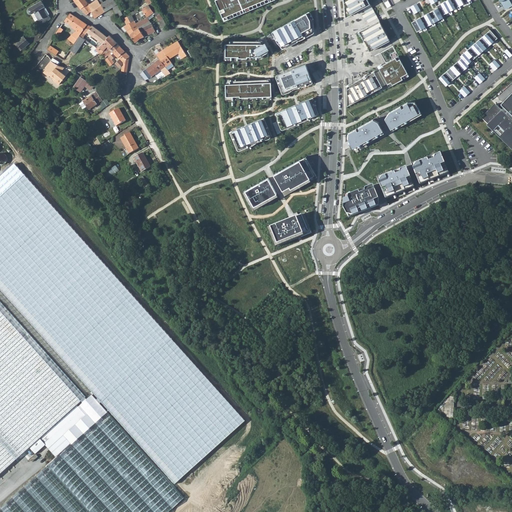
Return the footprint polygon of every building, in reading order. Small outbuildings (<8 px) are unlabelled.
[(73,0),(81,10),(86,15),(91,10),(89,6),(90,5),(88,2),(87,3),(84,0),(73,0)] [(99,16),(106,11),(98,0),(96,0),(90,5),(89,6),(91,10),(92,11),(96,8),(99,16)] [(114,0),(106,0),(103,2),(101,0),(98,0),(106,11),(112,7),(117,18),(123,14),(114,0)] [(164,21),(163,18),(163,17),(160,14),(152,3),(150,0),(145,0),(148,5),(142,9),(146,16),(146,17),(147,18),(154,13),(156,16),(156,17),(159,21),(162,28),(167,26),(167,25),(164,21)] [(215,0),(223,17),(263,0),(215,0)] [(342,0),(345,17),(352,14),(362,8),(370,4),(367,0),(342,0)] [(450,10),(469,0),(447,0),(436,6),(438,8),(443,18),(452,13),(450,10)] [(511,4),(509,0),(499,0),(505,10),(511,5),(511,4)] [(47,15),(47,14),(40,1),(28,8),(27,9),(26,11),(27,12),(27,14),(28,14),(29,14),(30,14),(33,18),(34,17),(36,20),(39,25),(49,19),(47,15)] [(365,13),(373,9),(372,8),(370,4),(362,8),(365,13)] [(438,8),(411,22),(417,32),(443,18),(438,8)] [(375,14),(373,9),(365,13),(364,14),(367,20),(376,15),(375,14)] [(308,12),(274,31),(283,47),(310,32),(313,31),(312,19),(308,12)] [(64,20),(78,29),(68,38),(74,43),(80,35),(82,31),(83,30),(87,25),(69,13),(64,20)] [(144,36),(138,28),(136,26),(132,15),(132,14),(123,18),(127,25),(124,27),(135,43),(136,42),(140,38),(144,36)] [(376,15),(367,20),(368,24),(369,25),(379,20),(378,19),(376,15)] [(144,36),(155,31),(147,18),(146,17),(136,24),(136,26),(138,28),(144,36)] [(359,31),(370,51),(390,40),(379,20),(369,25),(361,30),(359,31)] [(107,37),(92,26),(87,25),(83,30),(87,31),(102,43),(107,37)] [(57,37),(63,29),(59,27),(55,33),(54,34),(57,37)] [(497,38),(490,30),(460,56),(461,58),(468,65),(497,38)] [(99,46),(103,51),(107,46),(112,52),(119,45),(109,35),(107,37),(102,43),(99,46)] [(22,51),(30,44),(24,37),(16,43),(22,51)] [(186,55),(178,40),(162,50),(169,59),(178,53),(182,58),(186,55)] [(225,43),(225,56),(238,56),(238,57),(247,57),(247,56),(260,56),(268,52),(264,43),(225,43)] [(114,53),(123,62),(121,71),(127,72),(129,57),(129,56),(122,48),(120,46),(119,45),(112,52),(107,46),(103,51),(104,51),(101,53),(103,56),(105,54),(107,57),(112,52),(113,53),(114,53)] [(162,50),(155,54),(159,58),(167,69),(173,65),(169,59),(162,50)] [(407,73),(398,56),(378,67),(380,70),(375,73),(374,72),(347,86),(347,106),(365,96),(387,84),(389,86),(402,79),(401,77),(407,73)] [(110,57),(106,60),(110,66),(114,63),(110,57)] [(159,58),(143,71),(149,78),(160,69),(163,73),(157,77),(158,80),(170,73),(159,58)] [(468,65),(461,58),(439,78),(447,86),(469,66),(468,65)] [(52,61),(51,59),(47,64),(48,65),(43,71),(49,75),(50,74),(53,77),(52,78),(59,84),(66,75),(61,71),(64,67),(61,66),(59,66),(59,65),(52,61)] [(288,71),(277,75),(284,92),(312,81),(305,64),(288,71)] [(149,78),(143,71),(140,74),(146,80),(149,78)] [(93,85),(81,76),(75,85),(74,86),(81,91),(85,85),(90,89),(93,85)] [(271,82),(225,84),(226,96),(239,96),(239,97),(271,96),(271,82)] [(89,108),(102,99),(96,91),(83,100),(89,108)] [(511,92),(501,105),(504,107),(502,109),(501,108),(487,122),(511,146),(511,92)] [(298,104),(277,112),(282,127),(317,113),(311,99),(298,104)] [(391,129),(420,112),(414,101),(405,101),(387,111),(384,117),(391,129)] [(50,112),(57,117),(59,114),(52,109),(50,112)] [(117,127),(126,121),(119,109),(110,114),(117,127)] [(353,147),(382,131),(376,121),(371,118),(347,131),(347,137),(353,147)] [(262,119),(232,131),(239,148),(256,141),(255,139),(262,137),(262,138),(268,136),(262,119)] [(139,148),(130,132),(125,134),(125,135),(121,138),(130,154),(139,148)] [(142,172),(151,167),(143,153),(135,158),(142,172)] [(410,165),(418,184),(447,172),(438,153),(410,165)] [(307,177),(297,160),(272,174),(281,189),(288,185),(289,187),(307,177)] [(172,338),(15,164),(0,177),(0,290),(98,399),(97,400),(100,404),(172,338)] [(105,171),(108,176),(119,171),(117,166),(105,171)] [(376,178),(384,197),(413,185),(405,166),(376,178)] [(143,189),(148,186),(143,177),(138,179),(143,189)] [(274,192),(266,178),(242,191),(251,206),(274,192)] [(341,208),(347,217),(376,205),(377,198),(371,184),(343,196),(341,208)] [(302,213),(267,227),(275,245),(310,232),(302,213)] [(284,266),(293,262),(291,257),(282,261),(284,266)] [(0,486),(31,459),(37,454),(31,448),(57,424),(78,406),(87,398),(28,332),(0,301),(0,486)] [(246,420),(172,338),(100,404),(108,412),(173,485),(246,420)] [(79,407),(78,406),(57,424),(31,448),(37,454),(46,445),(56,457),(71,444),(72,445),(108,412),(100,404),(97,400),(92,395),(79,407)] [(173,485),(108,412),(72,445),(68,449),(49,466),(0,510),(0,511),(168,511),(185,497),(173,485)]
